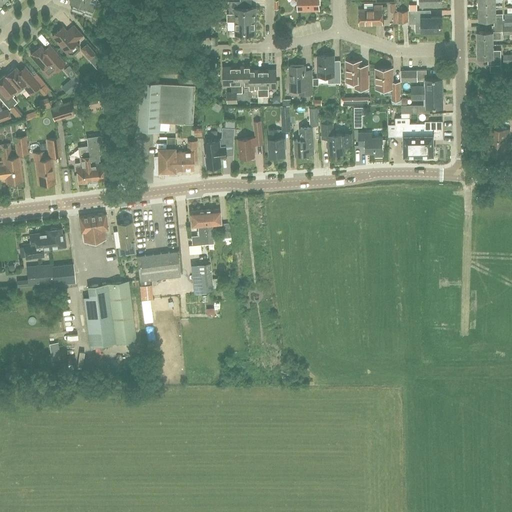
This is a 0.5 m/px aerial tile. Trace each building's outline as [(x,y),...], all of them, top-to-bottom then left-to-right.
[(78,13),(91,17),(95,5),(97,5),(98,1),(97,0),(69,0),(69,1),(81,5),(78,13)] [(236,21),(255,20),(255,7),(241,8),(241,0),(229,1),(229,13),(236,13),(236,21)] [(298,0),(299,9),(319,8),(318,0),(298,0)] [(359,23),(383,23),(383,6),(374,6),(374,9),(359,10),(359,23)] [(480,20),(503,19),(503,14),(496,14),(495,7),(479,7),(480,20)] [(422,31),(441,30),(441,17),(430,17),(430,10),(409,10),(409,22),(422,22),(422,31)] [(397,11),(397,26),(398,26),(398,21),(408,21),(408,11),(398,11),(397,11)] [(237,34),(255,34),(255,20),(236,21),(236,29),(230,29),(230,36),(237,36),(237,34)] [(201,35),(211,35),(210,22),(201,22),(201,35)] [(511,25),(505,25),(502,25),(502,34),(511,33),(511,25)] [(67,32),(62,27),(52,35),(69,54),(73,55),(79,50),(79,46),(75,41),(82,35),(74,26),(67,32)] [(478,45),(493,45),(493,39),(501,39),(501,32),(493,33),(493,32),(477,32),(478,45)] [(102,62),(95,53),(87,44),(81,49),(96,67),(102,62)] [(65,63),(57,54),(49,45),(44,50),(40,45),(38,47),(36,47),(33,50),(33,52),(30,54),(43,68),(41,70),(47,77),(55,71),(65,63)] [(501,65),(501,57),(501,50),(493,50),(493,45),(478,45),(478,58),(488,58),(488,65),(501,65)] [(511,54),(503,55),(503,63),(511,62),(511,54)] [(334,70),(333,60),(333,55),(318,55),(319,76),(328,75),(328,83),(341,82),(341,70),(334,70)] [(368,87),(368,75),(368,65),(361,65),(361,61),(347,61),(347,81),(355,81),(355,88),(368,87)] [(299,94),(312,94),(312,80),(305,80),(304,65),(290,65),(291,89),(299,89),(299,94)] [(237,102),(237,92),(237,66),(223,66),(224,84),(231,84),(232,92),(227,92),(227,102),(237,102)] [(237,66),(237,92),(242,92),(242,84),(250,83),(251,83),(250,70),(250,66),(237,66)] [(4,74),(21,93),(27,87),(31,93),(40,85),(25,67),(19,71),(15,67),(14,68),(12,68),(10,70),(9,72),(6,75),(4,74)] [(262,70),(263,96),(269,96),(268,87),(276,87),(276,69),(262,70)] [(393,100),(400,100),(399,83),(392,83),(392,69),(376,69),(377,88),(392,88),(393,100)] [(263,96),(262,70),(250,70),(251,83),(250,83),(250,88),(257,88),(258,96),(263,96)] [(434,92),(443,92),(443,78),(427,79),(427,70),(401,70),(401,81),(417,81),(417,80),(426,80),(426,86),(412,86),(412,93),(432,93),(434,92)] [(92,83),(98,78),(93,72),(87,77),(92,83)] [(13,97),(14,95),(12,92),(16,88),(20,93),(21,93),(4,74),(0,77),(0,88),(4,94),(0,96),(0,98),(9,109),(17,102),(13,97)] [(77,74),(65,84),(62,86),(69,94),(72,91),(83,82),(77,74)] [(193,124),(196,85),(141,82),(138,130),(160,131),(160,122),(193,124)] [(492,97),(506,94),(504,85),(490,88),(492,97)] [(117,92),(101,89),(99,100),(115,102),(117,92)] [(426,107),(443,107),(443,92),(434,92),(432,93),(412,93),(412,99),(426,99),(426,107)] [(55,120),(74,113),(70,102),(51,108),(55,120)] [(401,113),(418,113),(418,105),(401,105),(401,113)] [(309,122),(319,121),(318,107),(309,108),(309,122)] [(0,112),(0,120),(10,117),(7,110),(0,112)] [(282,131),(290,131),(290,116),(281,116),(282,131)] [(412,155),(419,155),(426,155),(434,155),(433,139),(443,138),(443,121),(425,121),(425,123),(410,123),(410,117),(395,118),(396,136),(404,136),(404,155),(412,155)] [(508,142),(509,129),(498,128),(499,120),(490,119),(489,127),(487,127),(485,153),(507,156),(508,148),(509,149),(509,142),(508,142)] [(255,135),(262,134),(261,121),(254,122),(255,135)] [(196,124),(197,137),(204,136),(203,123),(196,124)] [(329,153),(345,152),(344,144),(351,143),(351,134),(344,135),(344,134),(329,135),(328,128),(332,128),(332,123),(321,124),(322,138),(329,138),(329,153)] [(223,127),(222,138),(219,138),(219,140),(206,141),(207,149),(205,150),(206,155),(204,156),(205,165),(207,165),(207,167),(221,165),(220,157),(226,156),(225,146),(224,146),(223,144),(234,143),(235,128),(223,127)] [(297,154),(310,153),(309,146),(313,146),(312,127),(301,128),(301,139),(296,139),(297,154)] [(285,155),(284,144),(284,139),(279,139),(279,135),(278,134),(278,130),(270,131),(271,139),(270,139),(271,156),(285,155)] [(384,155),(383,144),(383,138),(365,138),(365,133),(358,133),(359,146),(365,146),(366,152),(375,152),(375,156),(384,155)] [(13,137),(14,144),(16,155),(28,154),(26,135),(13,137)] [(86,146),(91,181),(106,179),(106,178),(107,177),(106,173),(105,172),(105,170),(106,169),(105,165),(104,164),(104,163),(98,164),(98,160),(99,160),(97,147),(101,146),(100,136),(86,138),(87,146),(86,146)] [(46,138),(47,144),(49,157),(61,156),(58,137),(46,138)] [(256,137),(255,137),(238,139),(240,158),(255,156),(253,145),(257,145),(256,137)] [(175,138),(168,138),(168,148),(158,149),(158,157),(154,157),(154,176),(169,176),(169,171),(176,171),(176,169),(176,152),(176,148),(175,148),(175,138)] [(176,152),(176,169),(194,169),(194,155),(197,155),(197,141),(189,142),(189,151),(176,152)] [(86,146),(78,147),(81,166),(76,167),(79,183),(91,181),(86,146)] [(18,157),(11,158),(10,150),(2,151),(3,159),(4,159),(4,164),(0,164),(0,174),(0,177),(6,177),(7,183),(21,181),(18,157)] [(51,159),(44,159),(43,152),(34,153),(35,161),(36,161),(39,185),(54,183),(51,159)] [(207,225),(208,238),(208,243),(213,242),(212,229),(210,229),(209,225),(221,224),(219,209),(204,210),(206,225),(207,225)] [(206,225),(204,210),(189,211),(191,227),(198,226),(199,235),(192,236),(192,245),(208,243),(208,238),(207,225),(206,225)] [(108,229),(106,213),(79,217),(81,233),(83,232),(84,242),(105,240),(104,229),(108,229)] [(130,242),(135,242),(131,221),(129,221),(129,220),(124,221),(124,223),(118,224),(119,233),(117,233),(118,239),(121,239),(122,246),(130,245),(130,242)] [(60,228),(48,230),(50,248),(66,246),(64,233),(61,233),(60,228)] [(50,248),(48,230),(44,230),(44,233),(35,235),(30,236),(31,244),(24,245),(26,259),(44,256),(44,253),(51,251),(50,248)] [(211,257),(210,250),(207,250),(207,244),(194,245),(195,258),(211,257)] [(178,252),(138,256),(141,282),(180,277),(178,252)] [(73,263),(53,265),(55,284),(75,281),(73,263)] [(212,291),(212,285),(210,263),(198,264),(200,286),(200,292),(212,291)] [(54,284),(54,283),(52,265),(27,268),(29,283),(18,285),(18,288),(54,284)] [(90,297),(84,298),(90,348),(136,342),(128,282),(89,287),(90,297)] [(168,284),(169,296),(181,295),(180,283),(168,284)] [(143,300),(153,299),(152,285),(142,286),(143,300)] [(78,317),(66,317),(66,330),(78,329),(78,317)] [(51,360),(60,359),(57,342),(48,343),(51,360)]
